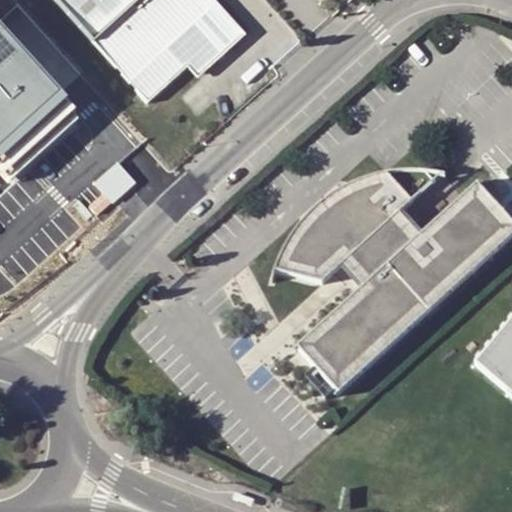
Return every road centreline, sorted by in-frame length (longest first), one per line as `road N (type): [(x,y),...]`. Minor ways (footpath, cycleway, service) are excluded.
road 1 (unclassified): [(91,288),(407,0)]
road 2 (unknown): [(0,188),(181,204)]
road 3 (tertiary): [(194,511),(111,474),(72,446)]
